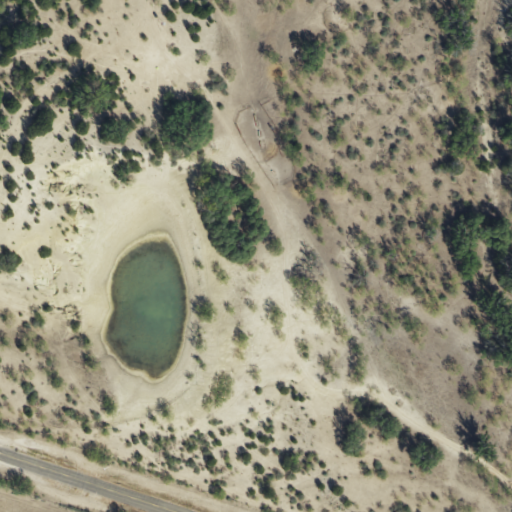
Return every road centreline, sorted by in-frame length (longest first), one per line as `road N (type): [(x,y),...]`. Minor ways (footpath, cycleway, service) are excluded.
road 1 (residential): [(511,468),(333,379),(284,200),(239,141),(220,16),(204,0)]
road 2 (tertiary): [(181,511),(0,451)]
